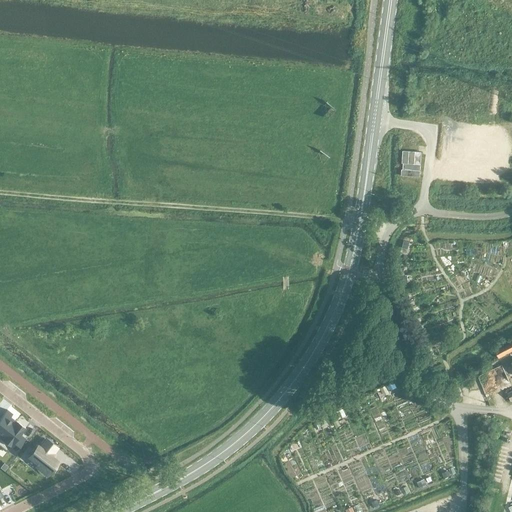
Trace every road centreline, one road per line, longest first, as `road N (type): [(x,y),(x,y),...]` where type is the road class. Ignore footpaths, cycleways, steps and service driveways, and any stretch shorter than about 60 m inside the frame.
road 1 (track): [(0,191),(347,219)]
road 2 (secondary): [(116,511),(226,449),(283,397),(316,353)]
road 3 (unclassified): [(460,412),(417,387),(397,360),(377,284),(388,230),(401,216),(422,212)]
road 4 (secondary): [(316,353),(350,301),(364,242),(360,224)]
road 5 (secondary): [(360,224),(316,353)]
road 6 (unclassified): [(373,120),(428,134),(422,212)]
road 7 (secondary): [(373,120),(390,0)]
